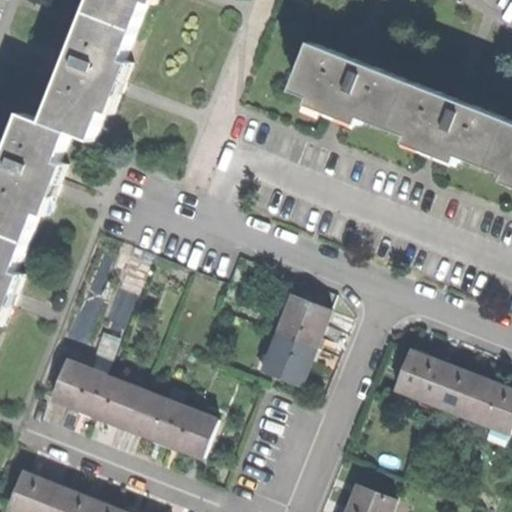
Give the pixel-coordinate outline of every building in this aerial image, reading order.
[(70,73),(51,121),(72,129),(97,139),(108,110),(117,114),(136,63),(129,60),(151,2),(158,5),(160,0),(97,0),(75,60),(67,57),(64,64),(62,70),(70,73)] [(511,122),(315,45),(297,92),(315,99),(312,107),(334,116),(362,127),(365,118),(412,137),(409,146),(434,155),(459,165),(462,157),(510,176),(507,184),(511,186),(511,122)] [(0,321),(6,324),(27,271),(19,268),(41,210),(49,214),(69,163),(61,160),(72,129),(51,121),(26,112),(7,162),(0,158),(0,171),(3,173),(0,180),(0,321)] [(295,299),(281,336),(319,350),(325,333),(332,314),(295,299)] [(319,350),(281,336),(266,375),(304,389),(311,369),(319,350)] [(413,354),(399,392),(436,406),(451,369),(429,361),(413,354)] [(73,406),(94,415),(108,379),(70,364),(56,400),(73,406)] [(469,376),(451,369),(436,406),(475,421),(489,383),(469,376)] [(146,393),(108,379),(94,415),(111,421),(132,429),(146,393)] [(511,391),(508,390),(489,383),(475,421),(511,435),(511,433),(511,391)] [(184,408),(146,393),(132,429),(148,436),(170,444),(184,408)] [(221,423),(184,408),(170,444),(188,451),(207,459),(221,423)] [(12,511),(13,511),(55,511),(64,488),(44,481),(26,474),(12,511)] [(355,506),(353,511),(395,511),(400,501),(363,487),(355,506)] [(82,495),(64,488),(55,511),(99,511),(103,503),(82,495)] [(125,511),(120,510),(103,503),(99,511),(125,511)]
